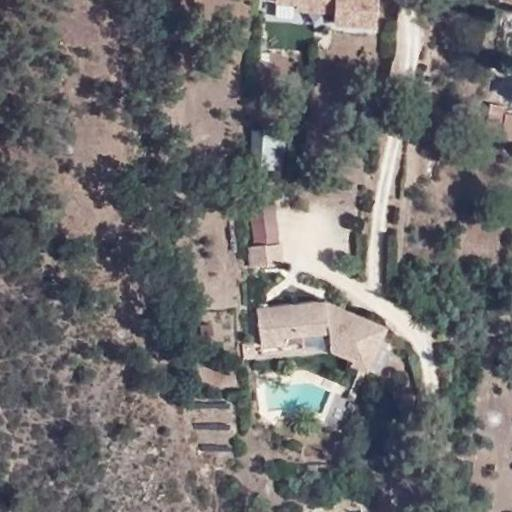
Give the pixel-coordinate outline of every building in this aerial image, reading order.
[(265,0),(265,19),(374,22),(374,0),(265,0)] [(501,138),(505,113),(507,106),(490,103),(484,136),(501,138)] [(511,114),(505,113),(501,138),(511,140),(511,114)] [(279,242),(250,245),(252,266),(281,263),(279,242)] [(318,302),(256,309),(260,345),(275,343),(274,336),(309,332),(328,330),(330,349),(349,357),(350,364),(365,370),(384,326),(318,302)] [(196,441),(230,440),(229,403),(195,404),(196,441)]
